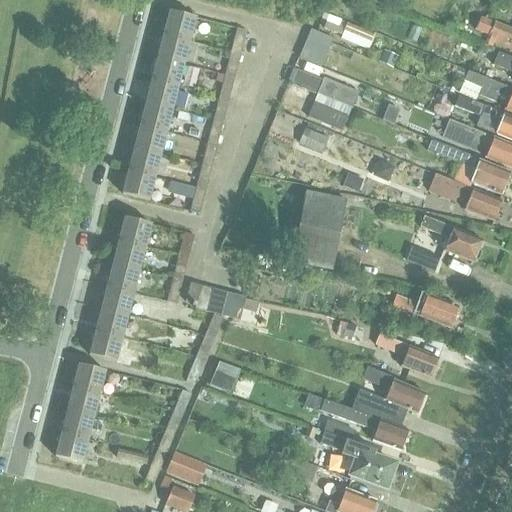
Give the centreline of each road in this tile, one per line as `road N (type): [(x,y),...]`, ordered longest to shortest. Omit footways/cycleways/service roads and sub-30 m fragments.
road 1 (residential): [(52,352),(136,0)]
road 2 (residential): [(4,511),(52,352)]
road 3 (residential): [(449,511),(511,359)]
